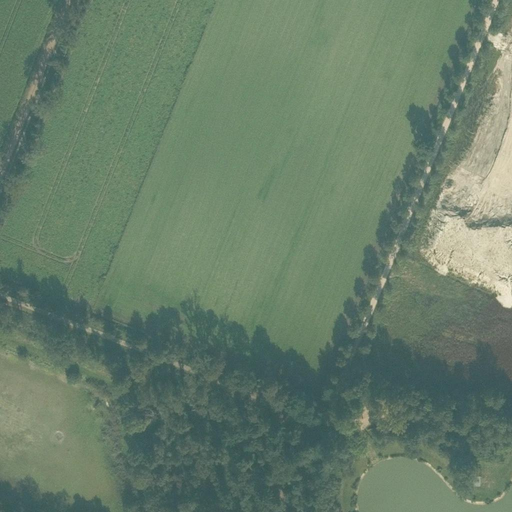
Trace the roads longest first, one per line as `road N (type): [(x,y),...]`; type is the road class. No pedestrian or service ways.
road 1 (track): [(493,0),(324,417),(231,387)]
road 2 (track): [(67,0),(0,172)]
